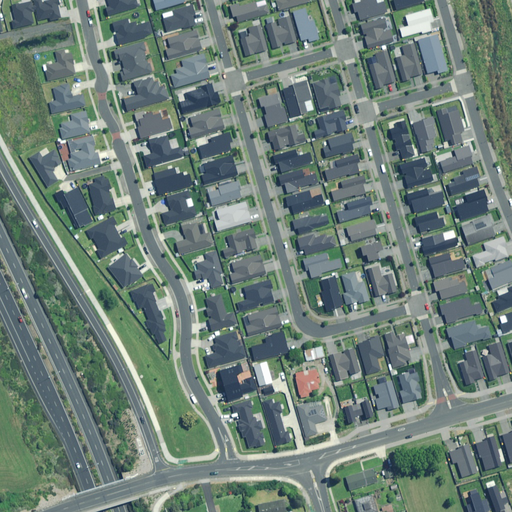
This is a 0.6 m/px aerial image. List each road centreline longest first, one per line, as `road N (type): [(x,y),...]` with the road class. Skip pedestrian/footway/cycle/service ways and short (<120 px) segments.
road 1 (residential): [(227,469),(223,437),(188,368),(182,295),(151,243),(104,110),(82,0)]
road 2 (residential): [(233,80),(308,326),(340,328),(420,305)]
road 3 (primary): [(0,161),(114,356),(165,477)]
road 4 (primary): [(0,233),(121,511)]
road 5 (residential): [(420,305),(365,112)]
road 6 (primary): [(97,511),(35,359)]
road 7 (tertiary): [(452,417),(307,459)]
road 8 (residential): [(464,83),(511,222)]
